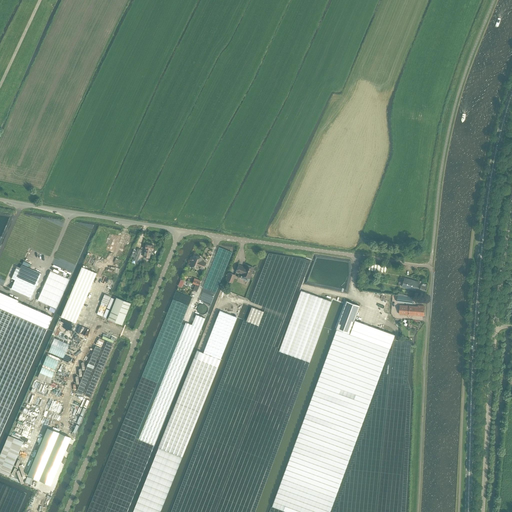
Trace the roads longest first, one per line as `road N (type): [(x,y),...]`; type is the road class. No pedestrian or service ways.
road 1 (unclassified): [(416,511),(430,265),(180,230)]
road 2 (primary): [(469,511),(475,310),(495,153),(511,94)]
road 3 (unclassified): [(481,511),(491,343),(511,195)]
road 4 (unclassified): [(66,511),(180,230)]
road 5 (unclassified): [(180,230),(0,200)]
